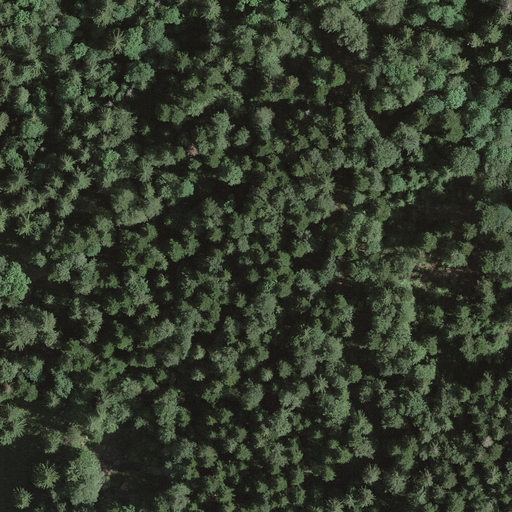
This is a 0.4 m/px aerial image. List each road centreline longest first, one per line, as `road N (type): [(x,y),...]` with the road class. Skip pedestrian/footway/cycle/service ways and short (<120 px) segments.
road 1 (track): [(39,511),(78,415),(78,390),(30,303),(32,270),(166,289),(191,331),(231,362),(455,511)]
road 2 (track): [(264,0),(325,62),(347,279),(378,444),(373,455)]
